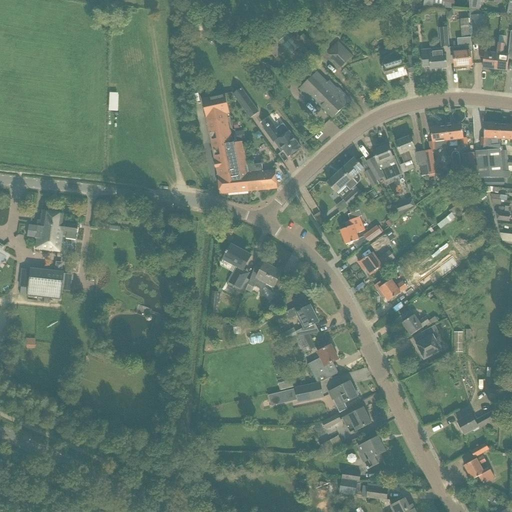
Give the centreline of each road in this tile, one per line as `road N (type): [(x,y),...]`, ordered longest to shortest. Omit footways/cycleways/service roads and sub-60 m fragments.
road 1 (residential): [(454,511),(339,291),(308,253),(263,222)]
road 2 (unclassified): [(511,103),(450,98),(391,110),(311,167),(263,222)]
road 3 (unclassified): [(263,222),(195,200),(0,179)]
road 4 (track): [(182,198),(149,12)]
road 5 (secondary): [(172,511),(0,433)]
